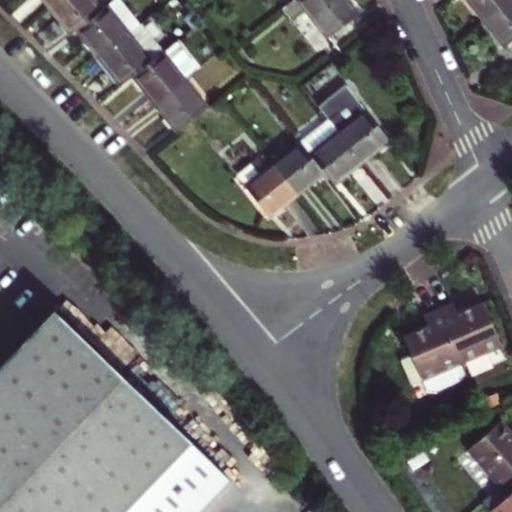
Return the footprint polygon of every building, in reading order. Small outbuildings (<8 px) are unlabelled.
[(93,0),(50,0),(47,3),(57,15),(67,28),(74,22),(97,4),(93,0)] [(133,67),(161,45),(140,18),(126,0),(102,0),(97,4),(74,22),(88,40),(97,51),(112,69),(119,78),(133,67)] [(345,0),(284,0),(280,3),(290,17),(303,6),(321,29),(358,15),(345,0)] [(466,0),(468,2),(482,19),(506,0),(466,0)] [(511,0),(506,0),(482,19),(500,40),(511,54),(511,0)] [(364,23),(358,15),(321,29),(333,45),(364,23)] [(161,45),(185,74),(199,62),(176,33),(161,45)] [(213,109),(191,81),(185,74),(161,45),(133,67),(147,85),(154,95),(163,105),(175,121),(185,133),(198,122),(213,109)] [(327,103),(350,130),(374,160),(388,148),(401,137),(378,107),(356,79),(327,103)] [(312,144),(321,154),(337,174),(346,183),(359,172),(374,160),(350,130),(341,120),(312,144)] [(312,144),(282,169),(307,198),(323,186),(337,174),(321,154),(312,144)] [(307,198),(282,169),(256,190),(282,220),(294,210),(307,198)] [(462,314),(459,308),(444,314),(468,364),(505,347),(487,304),(475,309),(462,314)] [(70,311),(47,335),(223,508),(247,484),(122,362),(70,311)] [(468,364),(444,314),(429,321),(432,329),(422,334),(412,338),(419,356),(431,384),(437,397),(476,380),(468,364)] [(219,511),(223,508),(47,335),(0,383),(0,511),(219,511)] [(419,390),(431,384),(419,356),(407,362),(419,390)] [(511,476),(511,430),(503,421),(469,452),(501,487),(511,476)] [(511,511),(511,490),(492,509),(494,511),(511,511)]
